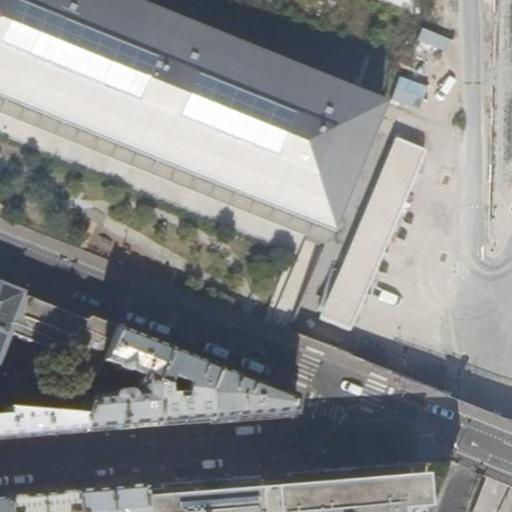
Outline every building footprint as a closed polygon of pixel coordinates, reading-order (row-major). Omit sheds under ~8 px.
[(0,0),(0,98),(328,234),(381,103),(141,0),(0,0)] [(381,137),(389,140),(402,111),(393,107),(381,137)] [(399,319),(408,291),(389,285),(411,216),(384,207),(353,305),(399,319)] [(316,290),(328,294),(335,278),(323,273),(316,290)] [(99,361),(112,328),(86,317),(82,321),(64,314),(20,297),(21,292),(0,283),(0,346),(5,334),(77,362),(77,370),(93,376),(99,361)] [(290,334),(405,379),(414,355),(299,310),(290,334)] [(135,337),(112,328),(99,361),(111,366),(111,367),(111,368),(111,369),(112,369),(112,370),(113,370),(121,374),(122,374),(123,374),(124,373),(125,372),(136,376),(134,383),(149,385),(163,348),(135,337)] [(184,356),(163,348),(149,385),(152,425),(181,423),(205,421),(202,394),(212,367),(184,356)] [(242,379),(212,367),(202,394),(205,421),(243,418),(290,414),(292,399),(242,379)] [(152,425),(149,385),(134,383),(123,381),(123,392),(121,392),(110,393),(109,393),(108,394),(107,395),(107,396),(85,398),(77,416),(79,431),(118,428),(152,425)] [(1,415),(0,415),(0,438),(27,436),(79,431),(77,416),(1,410),(1,415)] [(429,511),(432,504),(425,502),(420,501),(418,472),(415,472),(414,462),(391,464),(175,483),(135,487),(137,511),(429,511)] [(101,490),(68,493),(69,511),(137,511),(135,487),(101,490)] [(69,511),(68,493),(33,495),(0,498),(1,511),(69,511)]
